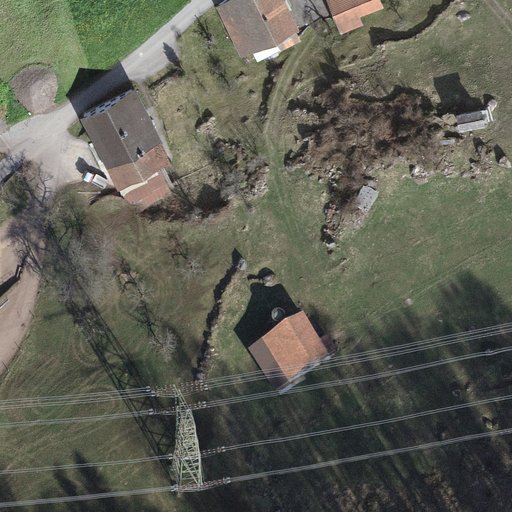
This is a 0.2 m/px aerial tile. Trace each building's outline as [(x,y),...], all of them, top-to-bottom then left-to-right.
[(282,0),(227,0),(218,4),(243,59),(298,33),(282,0)] [(378,0),(328,0),(342,34),(364,26),(360,15),(382,7),(378,0)] [(137,83),(84,108),(122,190),(175,165),(137,83)] [(486,113),(457,114),(458,131),(486,130),(486,113)] [(301,318),(249,356),(278,395),(329,357),(301,318)]
